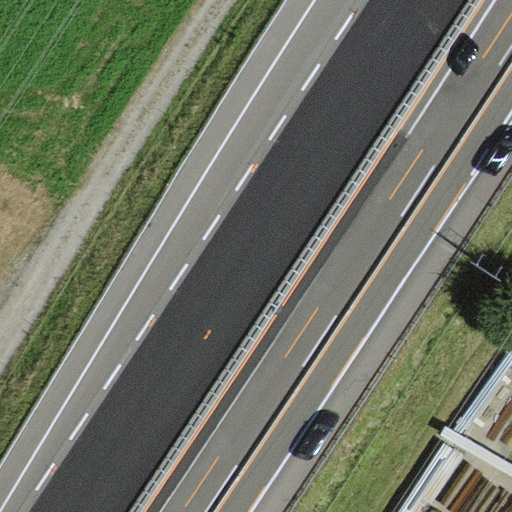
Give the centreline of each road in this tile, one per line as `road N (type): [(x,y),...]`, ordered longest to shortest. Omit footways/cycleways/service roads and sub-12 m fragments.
road 1 (motorway): [(410,0),(75,511)]
road 2 (motorway): [(205,511),(511,44)]
road 3 (track): [(0,346),(222,0)]
